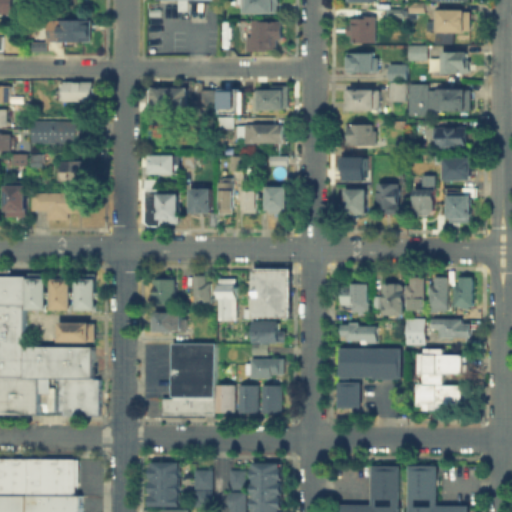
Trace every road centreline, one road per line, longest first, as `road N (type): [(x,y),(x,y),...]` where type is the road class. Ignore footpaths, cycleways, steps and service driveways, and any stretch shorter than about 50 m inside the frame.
road 1 (residential): [(126,0),(122,511)]
road 2 (residential): [(315,0),(312,511)]
road 3 (residential): [(0,436),(511,438)]
road 4 (residential): [(0,246),(502,250)]
road 5 (residential): [(0,66),(315,68)]
road 6 (residential): [(502,250),(500,511)]
road 7 (residential): [(502,0),(502,250)]
